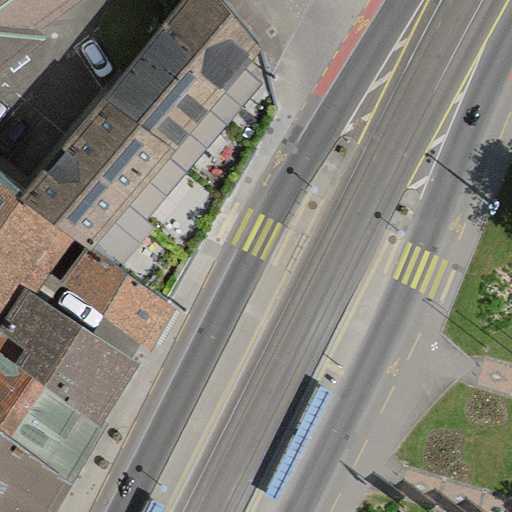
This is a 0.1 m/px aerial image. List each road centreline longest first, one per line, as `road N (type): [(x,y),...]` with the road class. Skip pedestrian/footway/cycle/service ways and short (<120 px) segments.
road 1 (secondary): [(402,3),(262,234),(121,511)]
road 2 (secondary): [(304,511),(422,267),(511,38)]
